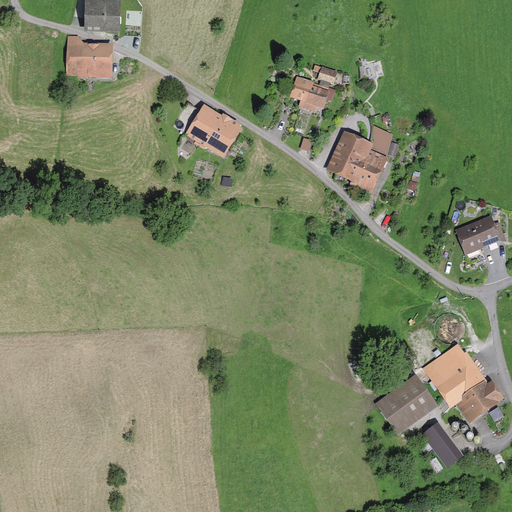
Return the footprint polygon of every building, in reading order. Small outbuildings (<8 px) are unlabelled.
[(85,2),(85,26),(116,26),(115,0),(92,0),(92,2),(85,2)] [(89,71),(89,74),(108,75),(109,52),(99,51),(99,48),(96,46),(90,46),(90,50),(73,49),(74,45),(71,44),(70,74),(83,75),(83,70),(89,71)] [(361,66),(360,81),(369,81),(370,67),(361,66)] [(333,83),(336,75),(316,67),(315,71),(320,73),(319,78),(333,83)] [(315,112),(317,106),(323,107),(328,90),(299,81),(294,99),(303,101),(301,108),(315,112)] [(224,118),(220,124),(203,114),(200,118),(186,109),(174,127),(188,136),(188,137),(196,142),(195,144),(204,150),(209,143),(224,152),(239,128),(224,118)] [(348,178),(353,181),(368,153),(367,152),(369,147),(346,136),(330,170),(348,178)] [(392,145),(388,157),(395,159),(399,147),(392,145)] [(384,160),(368,153),(353,181),(372,189),(384,160)] [(479,250),(497,242),(506,243),(499,228),(501,210),(490,207),(492,213),(489,222),(460,234),(468,253),(465,254),(471,268),(485,262),(479,250)] [(500,397),(494,388),(488,393),(456,349),(426,370),(453,407),(464,399),(475,415),(500,397)] [(392,363),(391,372),(404,374),(406,366),(392,363)] [(415,380),(380,405),(398,430),(432,405),(415,380)] [(426,438),(447,467),(456,460),(435,431),(426,438)]
